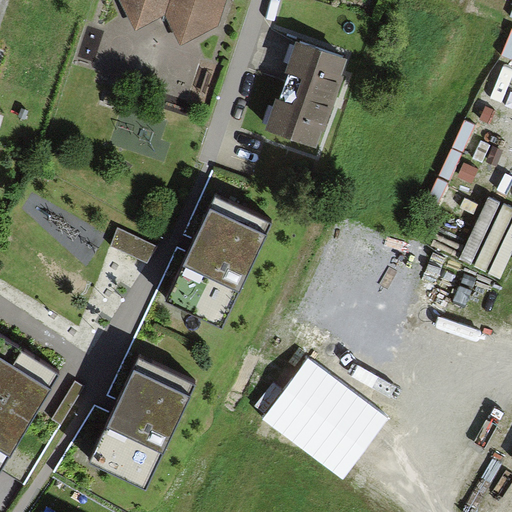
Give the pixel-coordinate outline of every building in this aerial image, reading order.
[(119,0),(137,27),(167,13),(183,41),(215,29),(224,0),(119,0)] [(346,59),(302,46),(278,127),(322,140),(346,59)] [(124,145),(129,127),(122,125),(117,142),(124,145)] [(275,220),(212,191),(163,300),(226,328),(275,220)] [(0,467),(60,372),(0,334),(0,467)] [(196,381),(137,354),(87,460),(146,487),(196,381)]
